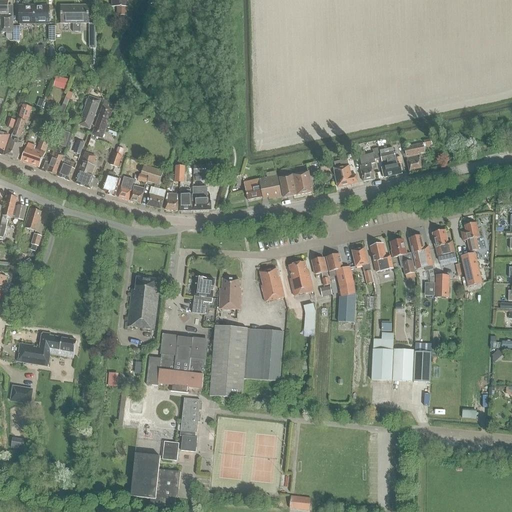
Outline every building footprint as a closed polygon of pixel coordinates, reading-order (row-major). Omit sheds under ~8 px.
[(113,0),(113,7),(117,7),(117,16),(125,16),(125,7),(126,7),(127,7),(127,0),(113,0)] [(8,16),(8,2),(0,1),(0,14),(1,14),(1,32),(13,32),(13,16),(8,16)] [(20,24),(34,24),(34,6),(20,6),(20,24)] [(34,24),(48,24),(48,6),(34,6),(34,24)] [(80,24),(88,24),(88,6),(61,6),(61,24),(73,24),(73,32),(80,32),(80,24)] [(44,46),(35,46),(35,58),(44,58),(44,46)] [(15,74),(7,71),(4,78),(12,81),(15,74)] [(114,74),(109,72),(105,83),(111,85),(114,74)] [(56,77),(53,88),(65,91),(68,81),(56,77)] [(115,87),(110,85),(106,96),(112,97),(115,87)] [(89,129),(92,120),(100,101),(89,97),(88,100),(86,100),(84,105),(86,106),(79,125),(89,129)] [(36,106),(41,108),(44,101),(39,99),(36,106)] [(103,106),(102,106),(97,120),(95,125),(105,129),(108,120),(112,110),(114,104),(105,100),(103,106)] [(27,123),(27,120),(31,108),(23,105),(13,134),(12,134),(11,139),(10,139),(4,156),(17,161),(23,143),(17,141),(18,137),(19,137),(20,135),(21,135),(25,122),(27,123)] [(54,127),(64,132),(66,127),(58,124),(61,117),(58,116),(54,127)] [(15,121),(10,119),(7,127),(13,129),(15,121)] [(109,131),(105,129),(95,125),(90,139),(95,141),(96,137),(102,139),(104,132),(108,133),(109,131)] [(0,154),(2,156),(9,136),(0,132),(0,154)] [(58,146),(68,149),(72,135),(63,132),(58,146)] [(39,168),(50,139),(42,136),(37,151),(34,150),(35,147),(28,144),(21,161),(39,168)] [(84,144),(77,142),(74,152),(81,154),(84,144)] [(425,154),(424,151),(423,144),(404,148),(409,172),(422,170),(419,155),(425,154)] [(124,149),(118,147),(115,154),(114,154),(110,165),(118,168),(124,149)] [(392,148),(380,151),(381,155),(383,169),(382,169),(384,178),(401,174),(399,165),(397,166),(396,161),(395,161),(392,148)] [(373,154),(360,157),(359,157),(361,167),(360,167),(363,182),(374,180),(371,165),(375,164),(374,160),(380,159),(378,149),(372,150),(373,154)] [(46,172),(57,176),(65,156),(54,152),(51,160),(45,157),(40,169),(40,171),(45,173),(46,172)] [(81,164),(94,169),(94,167),(92,166),(95,157),(85,153),(81,164)] [(57,176),(56,177),(70,182),(76,165),(70,162),(71,160),(69,159),(68,157),(65,156),(57,176)] [(337,187),(357,183),(356,176),(351,177),(348,161),(334,163),(335,169),(334,170),(337,187)] [(91,177),(94,169),(81,164),(78,173),(74,184),(90,190),(92,186),(95,188),(98,181),(94,179),(95,178),(91,177)] [(194,166),(194,168),(194,174),(195,174),(195,181),(206,181),(205,167),(205,165),(194,166)] [(158,186),(162,172),(143,166),(140,175),(148,177),(146,182),(158,186)] [(183,182),(184,168),(176,168),(175,182),(183,182)] [(102,190),(101,191),(107,193),(106,194),(114,197),(119,180),(115,179),(116,174),(109,172),(108,177),(107,177),(102,190)] [(283,198),(313,192),(308,172),(279,178),(283,198)] [(145,183),(147,177),(139,175),(137,180),(145,183)] [(268,200),(282,198),(278,176),(243,183),(247,201),(262,198),(262,197),(267,196),(268,200)] [(124,178),(118,198),(128,201),(134,181),(124,178)] [(139,204),(144,189),(134,186),(129,201),(139,204)] [(160,209),(165,191),(151,188),(146,206),(160,209)] [(192,211),(211,210),(210,195),(207,195),(207,188),(192,188),(192,195),(192,211)] [(192,195),(191,195),(191,190),(184,190),(184,191),(180,191),(179,196),(180,212),(192,211),(192,195)] [(177,211),(178,194),(167,193),(164,210),(177,211)] [(8,196),(0,227),(0,237),(4,238),(8,220),(7,220),(7,217),(12,218),(12,216),(15,217),(18,207),(15,206),(17,198),(15,198),(14,196),(11,196),(10,197),(8,196)] [(22,221),(26,207),(18,205),(18,207),(15,217),(15,219),(22,221)] [(35,231),(41,212),(31,209),(25,228),(35,231)] [(476,239),(480,238),(476,224),(465,226),(466,232),(461,233),(463,242),(467,241),(469,253),(479,251),(476,239)] [(456,258),(454,253),(452,244),(448,245),(445,231),(432,234),(439,262),(456,258)] [(38,246),(41,236),(34,234),(31,244),(38,246)] [(424,248),(423,244),(421,236),(409,239),(411,247),(413,254),(415,262),(420,260),(422,269),(433,266),(429,247),(424,248)] [(415,273),(411,254),(406,255),(403,240),(401,241),(399,240),(396,240),(396,242),(391,243),(393,251),(392,251),(393,258),(399,257),(400,264),(402,263),(405,275),(406,279),(411,278),(411,281),(416,280),(415,273)] [(390,256),(386,257),(383,245),(371,248),(377,273),(393,269),(390,256)] [(367,285),(373,283),(370,271),(371,271),(369,264),(368,264),(366,257),(366,258),(364,249),(353,252),(355,260),(354,260),(356,267),(362,266),(364,273),(367,285)] [(354,324),(355,295),(354,286),(350,268),(343,269),(339,255),(326,258),(329,273),(336,271),(340,289),(341,298),(339,298),(338,323),(354,324)] [(468,287),(482,284),(475,255),(462,258),(468,287)] [(323,287),(329,285),(323,258),(322,259),(320,258),(317,259),(316,260),(312,261),(315,275),(321,273),(323,279),(322,280),(323,287)] [(294,297),(313,293),(308,272),(307,272),(305,263),(288,266),(291,279),(290,280),(294,297)] [(265,303),(284,298),(279,277),(278,278),(276,269),(260,273),(263,286),(261,287),(265,303)] [(450,276),(436,275),(435,298),(449,299),(450,276)] [(162,295),(163,286),(162,285),(156,284),(157,280),(136,278),(134,291),(131,290),(126,327),(153,330),(158,294),(162,295)] [(212,299),(214,281),(206,280),(206,279),(196,278),(194,298),(192,314),(204,316),(205,307),(202,307),(203,303),(211,304),(212,299)] [(240,310),(241,290),(239,290),(239,280),(222,280),(222,289),(220,289),(219,309),(240,310)] [(332,295),(330,286),(320,289),(322,297),(332,295)] [(315,312),(313,303),(303,305),(305,314),(304,331),(314,332),(315,312)] [(241,400),(243,380),(247,330),(215,327),(209,397),(241,400)] [(280,383),(283,333),(247,330),(243,380),(280,383)] [(50,336),(50,334),(42,332),(40,347),(20,343),(17,361),(48,366),(50,354),(74,358),(76,340),(50,336)] [(201,389),(207,341),(162,336),(160,360),(152,359),(152,363),(148,363),(145,386),(157,387),(158,384),(172,386),(171,392),(170,392),(187,395),(187,394),(186,394),(187,388),(201,389)] [(391,382),(393,351),(393,340),(373,340),(371,381),(391,382)] [(392,382),(412,383),(413,351),(394,350),(392,382)] [(431,353),(415,352),(413,383),(430,383),(431,353)] [(144,363),(136,362),(135,374),(144,375),(144,363)] [(117,373),(108,372),(107,388),(116,389),(117,373)] [(33,389),(12,386),(10,402),(31,406),(33,389)] [(82,391),(81,398),(89,399),(90,391),(82,391)] [(122,427),(127,392),(122,391),(118,426),(122,427)] [(201,411),(202,403),(199,403),(199,401),(199,400),(183,399),(181,424),(181,425),(180,431),(179,436),(182,437),(180,451),(195,453),(197,438),(194,438),(194,433),(196,433),(197,422),(200,423),(200,415),(198,415),(199,411),(201,411)] [(476,410),(462,410),(462,419),(476,419),(476,410)] [(11,449),(23,451),(24,444),(12,442),(11,449)] [(177,462),(179,444),(164,442),(162,460),(177,462)] [(177,494),(180,472),(159,470),(160,460),(160,458),(135,455),(130,498),(151,500),(151,502),(150,504),(150,506),(174,508),(175,498),(177,498),(177,494)] [(310,505),(311,499),(291,497),(289,509),(309,511),(310,505)]
